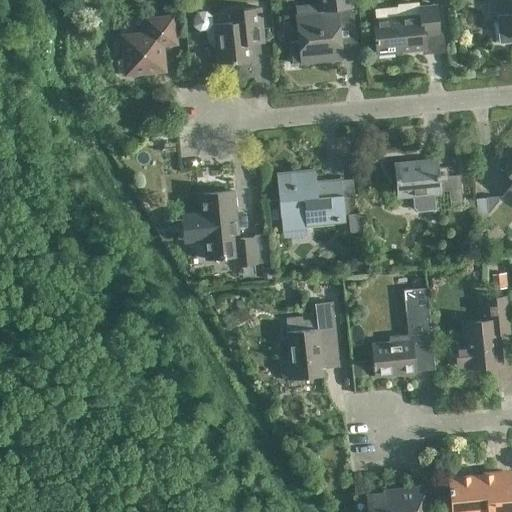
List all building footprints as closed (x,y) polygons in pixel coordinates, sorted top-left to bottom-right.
[(296,15),(298,39),(289,40),(291,61),(340,56),(337,26),(352,25),(349,0),(324,0),(326,12),(296,15)] [(511,0),(509,0),(511,20),(492,21),(494,41),(511,39),(511,0)] [(421,33),(437,31),(435,4),(418,5),(418,12),(372,17),(375,52),(423,48),(421,33)] [(250,31),(263,30),(260,6),(243,8),(244,20),(214,22),(218,62),(252,59),(250,31)] [(161,41),(174,40),(172,17),(149,19),(150,32),(124,35),(126,57),(116,58),(117,72),(163,67),(161,41)] [(511,153),(499,169),(511,179),(511,183),(502,196),(511,204),(511,153)] [(396,197),(413,196),(414,207),(417,210),(433,209),(432,194),(439,193),(439,191),(447,190),(449,203),(462,201),(459,173),(446,174),(446,178),(438,179),(436,158),(393,162),(396,197)] [(314,169),(275,173),(279,215),(280,215),(281,230),(305,228),(305,224),(344,220),(339,177),(315,179),(314,169)] [(184,241),(203,239),(205,258),(233,255),(234,263),(257,261),(254,235),(238,237),(233,189),(198,193),(200,211),(181,212),(184,241)] [(496,195),(485,196),(486,212),(497,200),(496,195)] [(389,340),(372,342),(375,375),(415,371),(415,370),(434,368),(425,287),(403,289),(407,333),(389,335),(389,340)] [(464,341),(454,342),(457,364),(466,363),(467,367),(501,363),(497,332),(507,331),(503,295),(486,297),(489,319),(462,322),(464,341)] [(314,303),(315,315),(317,327),(302,329),(301,317),(286,318),(287,330),(286,330),(289,354),(279,355),(282,377),(291,376),(291,378),(323,374),(320,349),(336,347),(331,301),(314,303)] [(511,511),(511,500),(509,471),(450,477),(453,511),(511,511)] [(368,511),(428,511),(426,485),(393,488),(393,491),(367,494),(368,511)]
